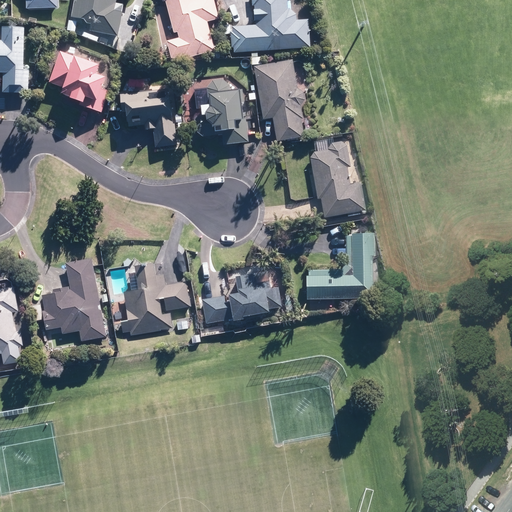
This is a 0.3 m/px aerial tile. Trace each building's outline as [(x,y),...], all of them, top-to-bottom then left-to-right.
[(76,0),(73,17),(92,21),(90,29),(119,35),(126,0),(76,0)] [(163,0),(164,2),(168,1),(177,38),(169,40),(174,62),(217,52),(210,21),(220,19),(215,0),(163,0)] [(237,51),(252,50),(253,64),(263,64),(263,57),(260,57),(260,50),(311,47),(310,19),(291,20),(289,0),(253,0),(254,25),(236,26),(237,51)] [(25,64),(26,26),(5,25),(4,39),(0,39),(0,72),(5,73),(4,91),(30,93),(31,65),(25,64)] [(90,107),(104,111),(111,89),(106,88),(110,76),(100,73),(103,64),(63,51),(53,83),(67,88),(65,92),(91,101),(90,107)] [(297,75),(294,60),(257,66),(266,118),(275,117),(279,141),(308,136),(302,104),(308,103),(302,74),(297,75)] [(215,133),(216,132),(217,132),(218,131),(230,130),(232,143),(250,141),(244,88),(232,90),(232,89),(232,88),(231,86),(231,85),(231,84),(230,83),(229,82),(228,81),(227,80),(226,79),(225,79),(224,78),(222,78),(221,78),(220,78),(218,78),(217,79),(216,79),(215,80),(214,80),(213,81),(212,82),(211,83),(210,85),(210,86),(210,87),(209,88),(209,90),(210,91),(210,92),(210,93),(211,95),(212,96),(212,97),(213,98),(214,104),(204,105),(204,112),(203,112),(202,113),(201,113),(200,114),(199,115),(198,116),(198,117),(197,118),(197,120),(197,121),(196,122),(196,123),(197,125),(197,126),(197,127),(198,128),(198,129),(199,130),(200,131),(201,132),(202,133),(203,134),(204,134),(206,134),(207,135),(208,135),(209,135),(211,134),(212,134),(213,134),(214,133),(215,133)] [(130,125),(147,123),(148,128),(156,127),(157,145),(179,142),(172,84),(155,86),(155,90),(124,94),(126,110),(129,109),(130,125)] [(324,198),(327,216),(366,209),(362,182),(352,183),(350,166),(353,166),(350,147),(350,146),(349,146),(349,145),(348,145),(348,144),(347,144),(347,143),(346,143),(345,143),(344,142),(343,142),(342,142),(341,142),(340,142),(339,142),(338,143),(337,143),(336,143),(335,144),(334,145),(333,146),(332,147),(332,148),(331,148),(331,149),(331,150),(320,152),(319,152),(318,152),(317,152),(317,153),(316,153),(316,154),(315,154),(315,155),(314,156),(314,157),(314,158),(314,159),(314,160),(314,161),(314,162),(320,198),(324,198)] [(309,272),(310,297),(376,296),(375,233),(350,234),(351,271),(309,272)] [(73,286),(42,292),(49,330),(64,327),(65,334),(82,331),(84,341),(108,336),(92,258),(69,263),(73,286)] [(172,310),(194,307),(190,282),(167,285),(164,262),(138,266),(141,288),(126,290),(128,309),(123,309),(126,334),(175,328),(172,310)] [(284,306),(281,286),(274,287),(271,270),(239,276),(242,291),(206,298),(210,322),(237,317),(237,319),(275,312),(274,308),(284,306)] [(1,285),(0,285),(0,353),(4,353),(5,364),(24,361),(21,345),(27,344),(25,330),(19,330),(16,311),(22,310),(18,285),(1,288),(1,285)]
